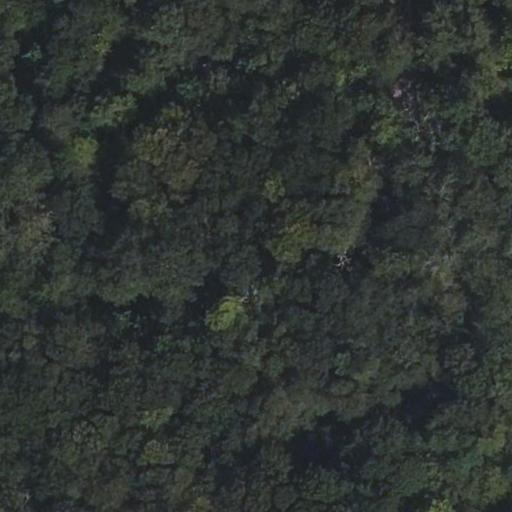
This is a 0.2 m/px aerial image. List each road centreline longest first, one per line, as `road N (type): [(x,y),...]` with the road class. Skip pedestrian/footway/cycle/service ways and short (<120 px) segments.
road 1 (track): [(0,12),(511,108)]
road 2 (unknown): [(366,511),(352,78),(357,0)]
